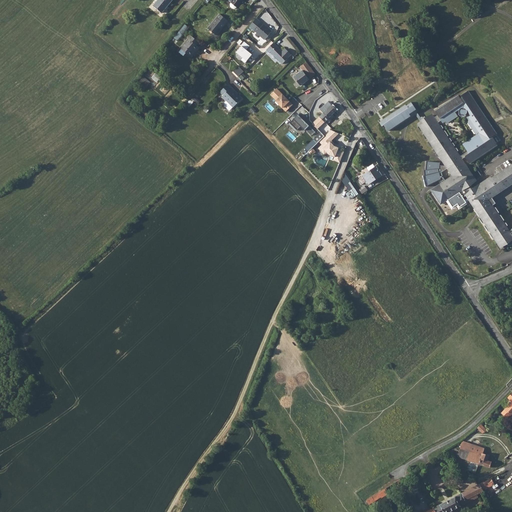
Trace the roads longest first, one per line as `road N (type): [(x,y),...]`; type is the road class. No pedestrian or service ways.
road 1 (track): [(169,511),(239,405),(305,261),(329,195),(298,162)]
road 2 (unclassified): [(466,288),(359,127)]
road 3 (unclassified): [(511,385),(466,431),(393,473)]
